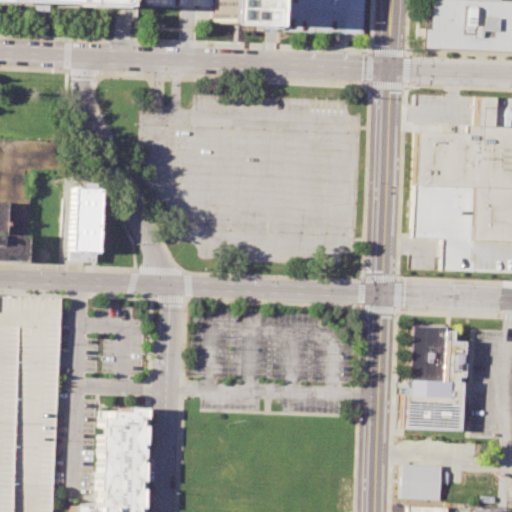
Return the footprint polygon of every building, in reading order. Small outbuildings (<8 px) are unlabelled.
[(213,0),(260,0),(260,22),(213,20),(213,0)] [(260,0),(260,22),(264,22),(263,29),(361,33),(362,0),(260,0)] [(426,0),(475,0),(511,1),(511,51),(418,47),(419,28),(425,28),(426,0)] [(412,131),(458,132),(459,125),(471,125),(472,96),(511,97),(511,270),(438,269),(439,238),(409,237),(412,131)] [(0,137),(0,201),(1,202),(0,218),(0,234),(22,235),(25,235),(27,171),(53,172),(54,140),(0,137)] [(67,187),(95,188),(92,261),(64,260),(67,187)] [(0,201),(1,202),(0,218),(0,234),(22,235),(21,262),(0,261),(0,201)] [(0,511),(0,294),(57,296),(56,307),(50,487),(48,511),(0,511)] [(393,430),(454,432),(456,383),(451,383),(452,378),(457,378),(458,364),(456,364),(457,342),(447,342),(447,332),(440,331),(440,327),(407,325),(404,381),(402,381),(402,388),(399,388),(399,395),(395,395),(393,430)] [(67,511),(68,505),(89,506),(90,496),(93,410),(120,411),(120,407),(141,408),(136,511),(67,511)] [(395,499),(435,499),(436,467),(397,465),(395,499)]
